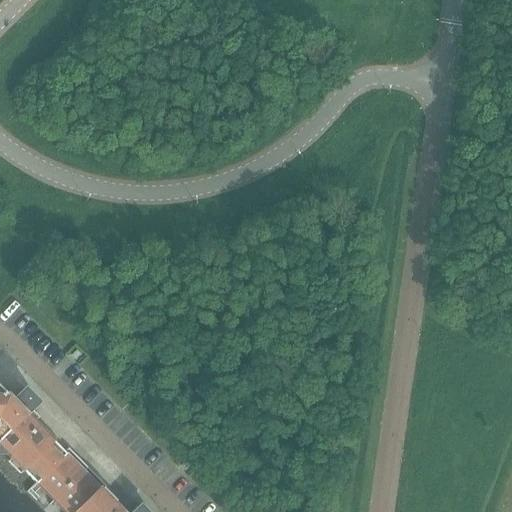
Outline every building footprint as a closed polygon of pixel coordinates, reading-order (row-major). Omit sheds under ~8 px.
[(0,386),(14,401),(26,390),(0,363),(0,386)] [(0,447),(36,483),(36,484),(41,479),(67,454),(64,452),(28,415),(27,414),(39,403),(26,389),(26,390),(14,401),(0,386),(0,447)] [(41,479),(59,497),(88,468),(68,448),(64,452),(67,454),(41,479)] [(107,487),(88,468),(59,497),(74,511),(76,511),(100,489),(103,491),(107,487)] [(146,511),(141,506),(134,511),(123,511),(103,491),(100,489),(76,511),(146,511)]
